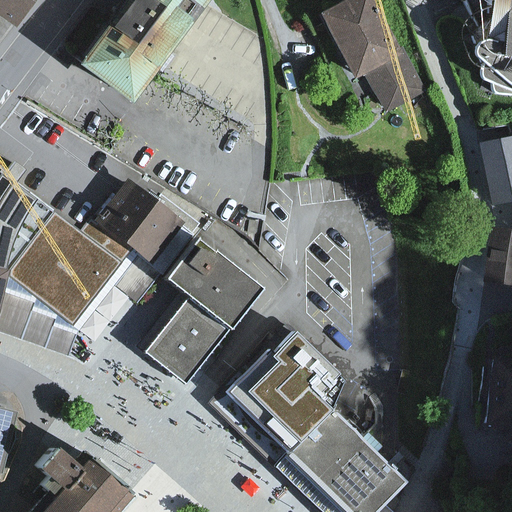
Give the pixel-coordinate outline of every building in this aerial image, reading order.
[(29,0),(0,0),(0,11),(14,22),(29,0)] [(128,103),(129,104),(149,77),(169,50),(204,3),(206,0),(125,0),(74,64),(128,103)] [(346,0),(317,16),(353,82),(398,57),(366,0),(346,0)] [(511,0),(488,0),(485,47),(503,49),(502,52),(511,52),(511,0)] [(491,198),(496,197),(502,222),(511,219),(511,139),(478,148),(491,198)] [(0,292),(7,277),(40,201),(13,180),(0,169),(0,292)] [(162,279),(194,240),(126,178),(85,231),(44,289),(34,302),(81,341),(143,264),(162,279)] [(81,228),(40,201),(7,277),(44,289),(85,231),(81,228)] [(511,227),(492,225),(487,277),(511,279),(511,227)] [(194,240),(162,279),(166,284),(184,299),(226,333),(231,337),(265,295),(194,240)] [(184,299),(140,353),(183,386),(198,367),(226,333),(184,299)] [(222,395),(288,454),(327,412),(311,398),(328,379),(287,342),(271,359),(262,351),(229,388),(222,395)] [(491,423),(511,426),(511,353),(500,352),(491,423)] [(283,460),(338,511),(371,511),(381,501),(407,474),(332,406),(327,412),(288,454),(283,460)] [(0,460),(12,411),(0,408),(0,460)] [(50,485),(27,511),(113,511),(128,495),(102,474),(77,453),(68,464),(50,449),(41,459),(32,470),(50,485)] [(371,511),(338,511),(283,460),(275,469),(319,511),(392,511),(393,511),(381,501),(371,511)]
